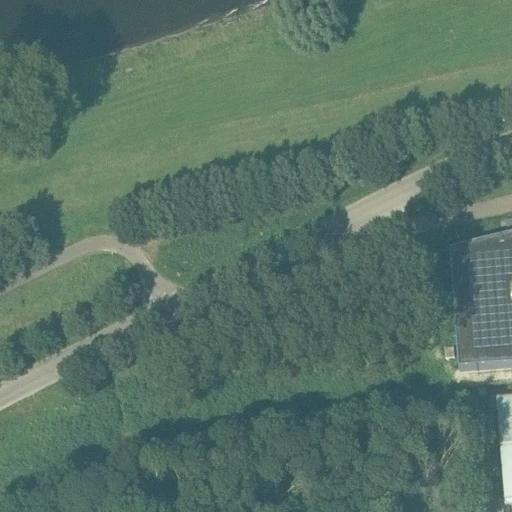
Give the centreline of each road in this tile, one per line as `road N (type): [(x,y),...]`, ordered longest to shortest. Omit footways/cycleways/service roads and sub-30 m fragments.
road 1 (tertiary): [(168,309),(511,144)]
road 2 (unclassified): [(168,309),(125,245),(92,243),(0,288)]
road 3 (tertiary): [(0,399),(168,309)]
